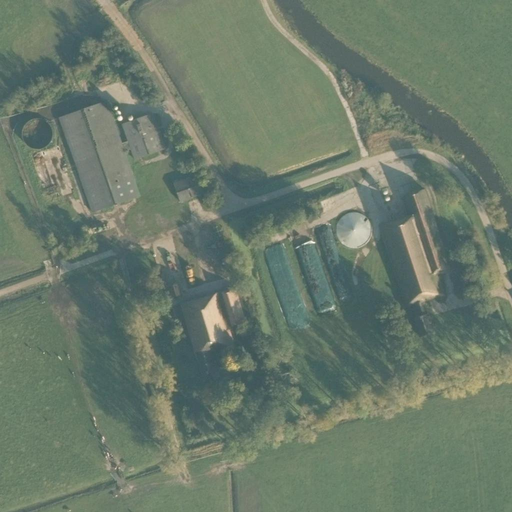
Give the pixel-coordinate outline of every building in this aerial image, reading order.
[(131,150),(135,160),(165,149),(153,114),(122,125),(128,142),(122,144),(107,101),(59,118),(93,213),(140,196),(125,152),(131,150)] [(52,139),(53,134),(52,129),(50,125),(47,122),(43,120),(38,119),(33,120),(29,122),(25,125),(23,129),(22,134),(23,139),(25,143),(29,147),(33,149),(38,150),(43,149),(47,147),(50,143),(52,139)] [(205,194),(199,175),(174,184),(180,203),(205,194)] [(414,318),(420,337),(435,333),(425,301),(445,294),(438,275),(452,270),(425,189),(402,197),(408,216),(379,226),(406,307),(412,305),(416,317),(414,318)] [(337,225),(336,230),(337,235),(339,240),(342,244),(347,246),(351,248),(356,248),(361,246),(365,244),(369,240),(371,235),(371,230),(371,225),(369,221),(365,217),(361,214),(356,213),(351,213),(347,214),(342,217),(339,221),(337,225)] [(312,241),(297,246),(310,290),(322,286),(321,283),(327,281),(319,255),(317,256),(312,241)] [(230,374),(226,359),(215,362),(213,355),(235,349),(230,328),(246,324),(235,289),(180,305),(194,352),(196,352),(204,381),(230,374)] [(312,315),(306,290),(284,295),(291,320),(312,315)] [(350,292),(338,296),(340,304),(352,301),(350,292)] [(177,317),(174,306),(166,308),(169,320),(177,317)] [(352,356),(369,350),(363,333),(346,339),(352,356)]
